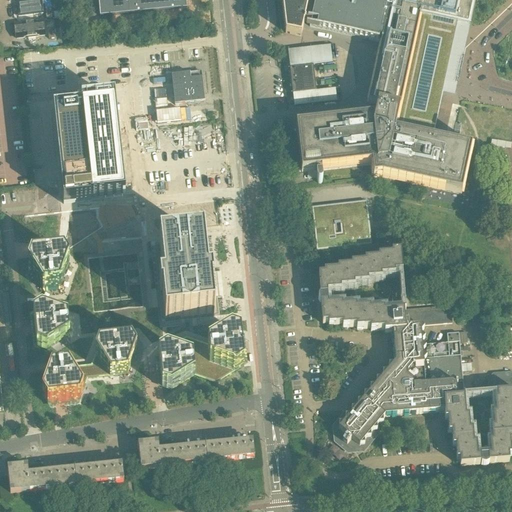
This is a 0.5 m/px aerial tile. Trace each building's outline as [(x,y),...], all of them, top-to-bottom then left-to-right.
[(42,0),(16,3),(18,18),(44,14),(42,0)] [(61,0),(52,0),(53,10),(62,10),(61,0)] [(89,0),(91,18),(177,11),(176,0),(89,0)] [(281,0),(285,33),(287,34),(289,34),(296,36),(301,37),(305,20),(311,22),(310,27),(316,29),(316,31),(378,44),(379,42),(379,40),(382,41),(381,42),(381,43),(380,48),(380,49),(368,105),(371,105),(368,118),(348,121),(313,125),(304,126),(296,127),(297,132),(301,174),(315,172),(321,171),(372,166),(373,179),(381,178),(461,195),(470,154),(471,149),(458,146),(452,145),(450,144),(445,143),(432,140),(441,102),(442,93),(445,82),(446,82),(447,82),(448,82),(448,81),(449,81),(450,80),(450,79),(451,79),(451,78),(451,77),(451,76),(451,75),(450,75),(450,74),(449,73),(448,73),(448,72),(447,72),(448,67),(449,67),(450,67),(451,67),(452,67),(452,66),(453,66),(453,65),(454,64),(454,63),(454,62),(454,61),(454,60),(453,60),(453,59),(452,59),(452,58),(451,58),(450,58),(450,57),(457,25),(464,26),(468,27),(473,0),(281,0)] [(13,24),(15,40),(46,37),(44,20),(13,24)] [(313,66),(311,48),(288,51),(290,69),(289,69),(292,94),(293,94),(294,107),(317,104),(312,104),(311,92),(316,92),(313,66)] [(113,107),(56,114),(64,178),(61,179),(63,193),(64,193),(65,196),(124,189),(124,188),(122,188),(113,107)] [(135,132),(136,141),(145,141),(145,132),(135,132)] [(289,185),(290,193),(298,192),(297,184),(289,185)] [(321,237),(323,247),(348,245),(349,244),(349,245),(371,242),(369,224),(361,225),(359,207),(312,212),(314,234),(315,238),(321,237)] [(160,284),(159,284),(160,294),(160,295),(162,295),(163,306),(165,320),(165,322),(180,320),(198,318),(215,316),(219,316),(219,315),(217,298),(217,297),(215,298),(214,285),(212,272),(210,272),(207,238),(203,238),(159,243),(164,284),(160,284)] [(393,338),(395,363),(423,362),(425,386),(457,383),(455,365),(461,365),(460,344),(459,334),(447,335),(447,344),(422,346),(420,327),(452,324),(451,307),(384,313),(384,310),(370,311),(370,308),(356,309),(356,307),(342,308),(342,305),(328,306),(327,293),(341,292),(341,289),(354,288),(354,285),(368,284),(368,281),(381,280),(381,277),(395,276),(395,273),(402,273),(401,252),(392,253),(392,255),(378,256),(378,259),(365,260),(365,263),(351,264),(351,267),(338,268),(338,271),(324,272),(324,275),(318,276),(323,325),(328,324),(329,327),(342,326),(343,328),(356,327),(357,330),(370,329),(371,332),(384,331),(385,333),(395,332),(395,338),(393,338)] [(32,258),(29,267),(43,290),(53,289),(60,289),(69,263),(64,255),(32,258)] [(2,323),(11,323),(10,293),(1,293),(2,323)] [(42,310),(33,315),(37,347),(46,350),(69,335),(68,319),(42,310)] [(172,348),(158,356),(162,388),(171,391),(194,377),(209,381),(216,384),(244,367),(243,359),(240,335),(231,332),(207,346),(204,345),(186,339),(172,348)] [(459,334),(460,344),(467,344),(466,333),(459,334)] [(91,367),(88,367),(90,379),(127,376),(136,349),(131,341),(99,345),(91,367)] [(385,417),(427,414),(425,386),(423,362),(395,363),(393,366),(389,366),(389,371),(388,371),(382,372),(383,378),(381,380),(376,381),(377,385),(374,388),(370,388),(370,393),(368,395),(364,395),(364,400),(362,403),(357,403),(358,407),(356,410),(348,410),(334,427),(335,435),(343,442),(342,442),(347,446),(347,445),(355,452),(363,451),(377,435),(376,427),(385,417)] [(90,379),(88,367),(52,371),(42,397),(48,405),(79,402),(87,379),(90,379)] [(425,386),(427,414),(439,413),(439,411),(444,410),(445,420),(448,420),(449,434),(452,434),(453,447),(456,447),(457,461),(460,461),(460,467),(481,465),(481,466),(483,467),(485,467),(487,466),(489,465),(488,464),(509,463),(509,457),(511,456),(510,443),(511,442),(511,429),(511,428),(511,372),(493,374),(487,380),(489,395),(497,394),(497,401),(494,401),(496,415),(493,415),(494,429),(491,429),(492,443),(489,443),(491,457),(477,458),(476,444),(474,444),(472,431),(470,431),(468,417),(466,417),(463,383),(457,383),(425,386)] [(253,444),(171,453),(159,454),(159,452),(158,443),(138,445),(141,470),(254,458),(253,444)] [(122,467),(39,476),(28,477),(28,475),(27,466),(21,467),(8,468),(10,494),(124,482),(122,467)]
